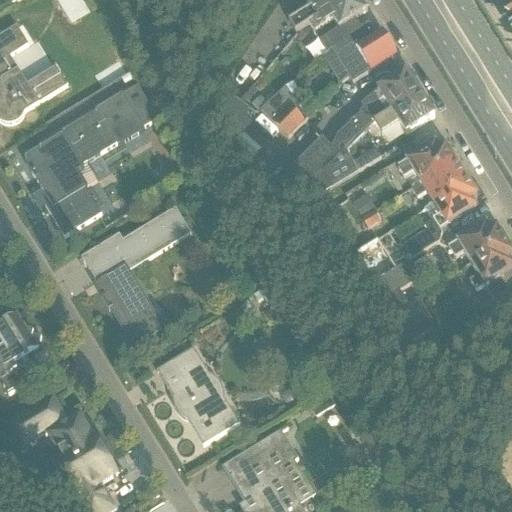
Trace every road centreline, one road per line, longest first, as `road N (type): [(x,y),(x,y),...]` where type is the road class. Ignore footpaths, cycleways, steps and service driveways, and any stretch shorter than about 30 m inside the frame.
road 1 (residential): [(0,212),(185,511)]
road 2 (unclassified): [(382,0),(511,206)]
road 3 (primary): [(413,0),(511,154)]
